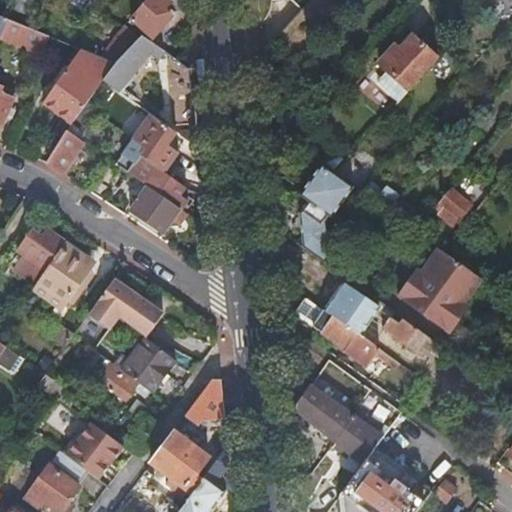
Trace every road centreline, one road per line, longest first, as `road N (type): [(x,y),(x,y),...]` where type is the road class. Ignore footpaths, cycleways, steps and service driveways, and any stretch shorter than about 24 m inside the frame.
road 1 (primary): [(220,0),(248,316)]
road 2 (residential): [(248,316),(0,172)]
road 3 (residential): [(108,511),(209,369),(251,335)]
road 4 (residential): [(511,492),(341,385)]
road 5 (primary): [(251,335),(270,511)]
